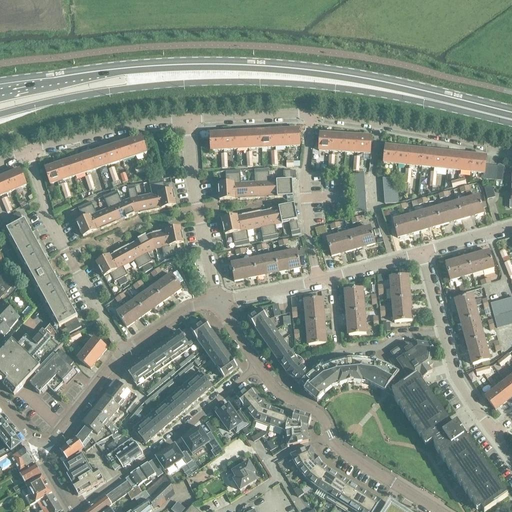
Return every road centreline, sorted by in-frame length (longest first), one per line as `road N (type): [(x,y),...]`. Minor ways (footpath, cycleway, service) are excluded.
road 1 (secondary): [(0,113),(105,91),(266,75)]
road 2 (secondary): [(266,75),(149,69),(0,90)]
road 3 (secondary): [(266,75),(426,98),(511,120)]
road 4 (residential): [(70,511),(257,365)]
road 5 (residential): [(124,350),(50,220),(28,150)]
road 6 (residential): [(437,511),(337,447),(322,417),(275,387)]
road 7 (residential): [(309,115),(511,151)]
road 8 (residential): [(218,302),(186,119)]
road 9 (residential): [(318,281),(304,184),(309,115)]
road 10 (residential): [(28,150),(186,119)]
road 11 (residential): [(36,446),(67,422),(124,350)]
road 12 (residential): [(186,119),(309,115)]
